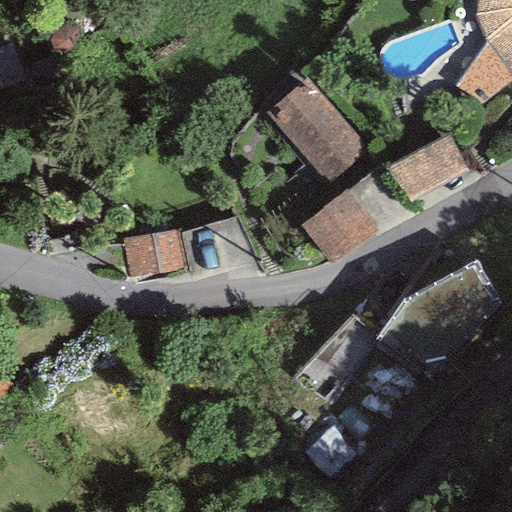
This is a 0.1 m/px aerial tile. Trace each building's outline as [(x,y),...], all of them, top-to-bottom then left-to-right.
[(511,0),(477,0),(475,15),(485,43),(511,75),(511,0)] [(481,104),(511,79),(511,75),(485,43),(454,86),(481,104)] [(367,147),(304,78),(264,114),(328,183),(367,147)] [(469,172),(447,135),(385,167),(407,202),(469,172)] [(375,229),(345,190),(299,225),(330,264),(375,229)] [(178,230),(121,239),(127,279),(185,270),(178,230)] [(411,336),(434,377),(511,334),(511,288),(490,249),(416,290),(434,323),(411,336)] [(328,357),(309,385),(338,405),(357,377),(328,357)]
